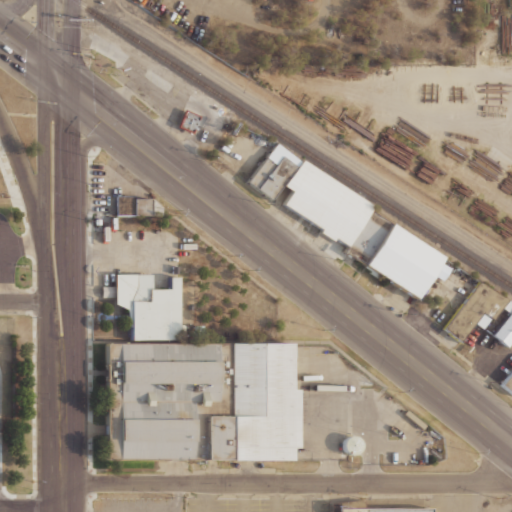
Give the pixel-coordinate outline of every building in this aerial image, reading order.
[(175,126),(182,109),(198,116),(190,133),(175,126)] [(281,186),(267,200),(243,181),(275,143),(298,160),(281,186)] [(344,246),(330,237),(328,240),(315,232),(317,229),(279,204),(288,191),(281,186),(298,160),(299,158),(370,205),(367,210),(344,246)] [(149,198),(159,206),(161,206),(161,215),(131,215),(113,215),(113,196),(131,196),(131,198),(149,198)] [(367,210),(438,256),(436,260),(448,268),(440,280),(428,272),(411,298),(358,264),(359,263),(340,251),(344,246),(367,210)] [(126,342),(126,326),(123,309),(110,303),(110,274),(149,274),(149,288),(164,288),(164,276),(175,276),(175,342),(126,342)] [(458,341),(440,328),(477,279),(506,299),(491,319),(489,318),(482,328),(473,321),(458,341)] [(511,334),(502,346),(488,334),(511,305),(511,334)] [(292,448),(285,448),(285,460),(100,460),(100,343),(285,343),(285,389),(292,389),(292,448)] [(511,394),(511,396),(497,385),(511,366),(511,394)] [(341,447),(354,454),(361,441),(349,434),(341,447)] [(426,511),(331,511),(331,502),(360,499),(360,508),(426,508),(426,511)]
